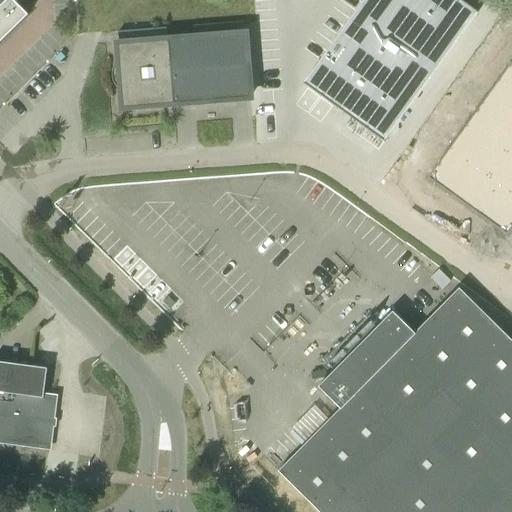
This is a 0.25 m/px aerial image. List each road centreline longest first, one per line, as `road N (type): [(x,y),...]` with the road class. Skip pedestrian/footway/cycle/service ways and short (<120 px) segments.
road 1 (residential): [(511,301),(316,159),(279,154),(86,167),(40,175),(0,212)]
road 2 (unclassified): [(146,386),(0,234)]
road 3 (unclassified): [(158,511),(163,425),(146,386)]
